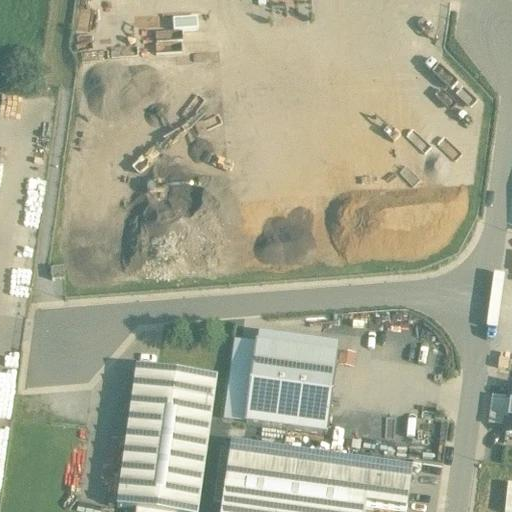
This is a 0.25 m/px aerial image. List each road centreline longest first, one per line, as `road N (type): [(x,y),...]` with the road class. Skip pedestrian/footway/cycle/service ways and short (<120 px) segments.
road 1 (residential): [(485,289),(133,314),(66,341)]
road 2 (residential): [(456,511),(485,289)]
road 3 (residential): [(485,289),(511,85)]
